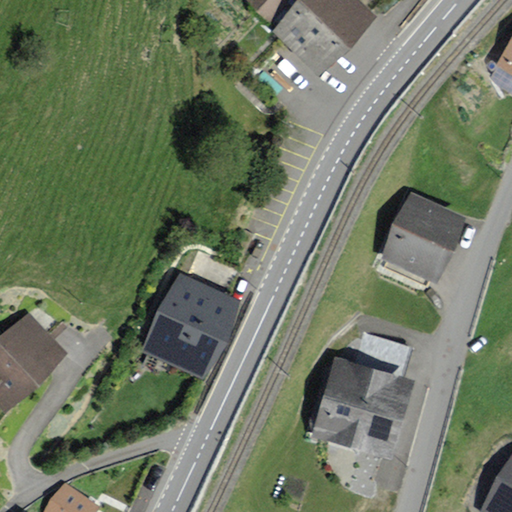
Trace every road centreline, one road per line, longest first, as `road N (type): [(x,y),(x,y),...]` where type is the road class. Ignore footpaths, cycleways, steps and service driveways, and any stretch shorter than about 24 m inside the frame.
road 1 (secondary): [(203,445),(353,134),(460,0)]
road 2 (residential): [(511,185),(478,271),(408,511)]
road 3 (residential): [(10,511),(60,477),(126,452),(176,439),(203,445)]
